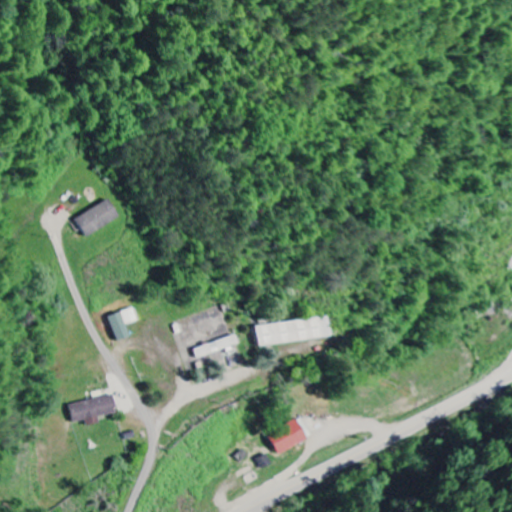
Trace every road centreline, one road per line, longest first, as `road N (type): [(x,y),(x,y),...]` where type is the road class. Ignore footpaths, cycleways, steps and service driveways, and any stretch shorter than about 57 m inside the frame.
road 1 (residential): [(55,221),(88,321),(152,430),(128,511)]
road 2 (secondary): [(245,511),(511,375)]
